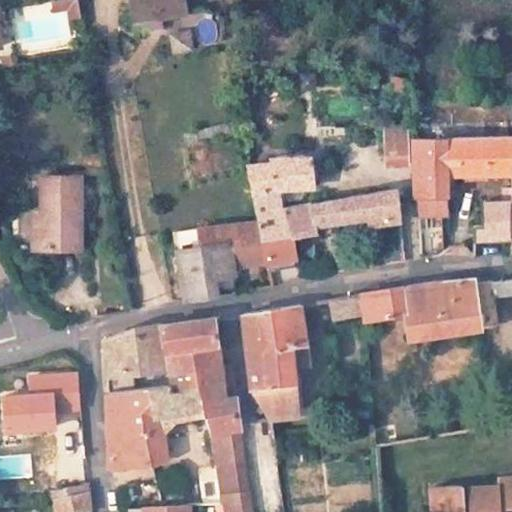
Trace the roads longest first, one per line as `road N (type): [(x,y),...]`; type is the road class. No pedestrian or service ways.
road 1 (residential): [(87,332),(511,265)]
road 2 (residential): [(87,332),(102,511)]
